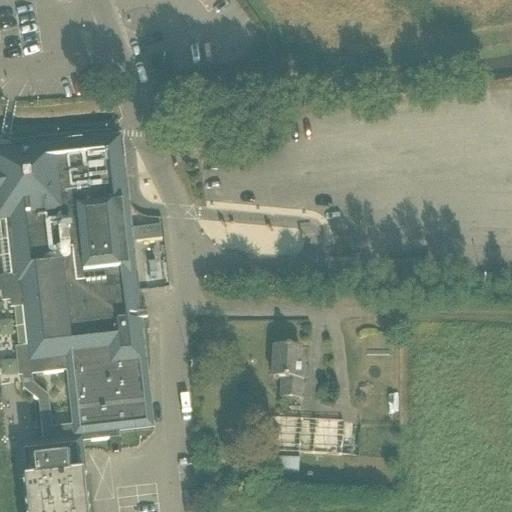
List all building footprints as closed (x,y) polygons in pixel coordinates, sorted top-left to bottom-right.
[(179,138),(181,154),(199,151),(218,149),(216,133),(197,136),(179,138)] [(43,447),(19,450),(23,483),(22,483),(25,511),(86,511),(79,445),(119,440),(118,431),(144,428),(150,427),(130,246),(162,242),(159,213),(126,217),(118,141),(0,153),(0,252),(5,300),(12,299),(21,378),(22,378),(23,391),(38,403),(43,447)] [(304,383),(305,363),(299,362),(300,351),(274,349),(272,381),(282,381),(281,400),(300,401),(301,382),(304,383)] [(341,457),(343,425),(343,424),(272,420),(270,453),(341,457)] [(320,479),(307,478),(307,488),(319,489),(320,479)]
